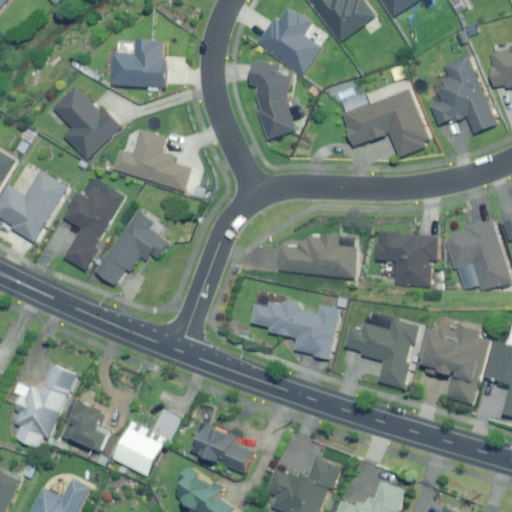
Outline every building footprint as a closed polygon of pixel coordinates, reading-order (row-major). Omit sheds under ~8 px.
[(0,0),(0,16),(13,0),(0,0)] [(315,0),(345,41),(379,16),(367,0),(315,0)] [(387,0),(398,17),(423,0),(387,0)] [(315,23),(294,9),(284,22),(280,19),(263,44),(307,75),(326,49),(306,35),(315,23)] [(142,43),(124,41),(123,54),(120,54),(118,86),(171,89),(173,60),(169,60),(170,42),(142,40),(142,43)] [(511,85),(511,52),(497,55),(499,67),(496,68),(498,88),(511,85)] [(438,107),(445,126),(458,120),(459,123),(472,118),(479,135),(502,125),(474,58),(453,67),(457,77),(449,80),(453,89),(444,92),(449,103),(438,107)] [(281,67),(259,62),(254,86),(259,87),(267,111),(263,112),(272,140),(299,132),(291,97),(295,78),(280,75),(281,67)] [(411,77),(407,67),(396,71),(400,82),(411,77)] [(105,112),(81,88),(59,110),(78,129),(69,137),(91,160),(124,127),(107,110),(105,112)] [(435,146),(416,91),(348,115),(359,147),(396,134),(404,157),(435,146)] [(171,138),(146,130),(138,155),(125,151),(119,170),(189,192),(196,170),(177,164),(178,158),(166,155),(171,138)] [(0,191),(19,161),(0,149),(0,191)] [(72,188),(46,172),(30,197),(14,187),(0,209),(0,214),(18,225),(16,228),(38,242),(72,188)] [(98,248),(129,199),(104,183),(94,200),(84,194),(69,218),(87,229),(69,258),(89,270),(101,250),(98,248)] [(158,222),(144,212),(102,273),(120,285),(132,269),(136,272),(147,257),(152,261),(157,254),(164,259),(174,244),(153,229),(158,222)] [(511,282),(511,280),(497,222),(472,229),(472,231),(449,237),(457,269),(476,264),(482,291),(511,282)] [(441,239),(382,233),(380,260),(400,262),(398,285),(433,288),(436,261),(438,261),(441,239)] [(343,247),(344,239),(309,236),(308,251),(285,248),(283,271),(357,280),(360,249),(343,247)] [(354,301),(341,297),(339,306),(352,309),(354,301)] [(306,304),(290,299),(289,304),(279,301),(277,309),(264,306),(259,323),(277,328),(276,331),(303,339),(301,350),(335,360),(349,311),(328,305),(325,315),(304,309),(306,304)] [(15,315),(0,307),(0,340),(2,341),(15,315)] [(420,347),(425,328),(401,321),(375,313),(370,332),(358,328),(353,347),(369,352),(368,355),(390,362),(384,382),(407,389),(413,368),(412,360),(416,346),(420,347)] [(485,332),(466,326),(464,333),(449,329),(448,334),(435,330),(428,357),(433,359),(429,372),(444,376),(445,372),(458,375),(452,398),(477,405),(494,342),(483,339),(485,332)] [(511,345),(503,343),(492,378),(511,384),(511,410),(511,414),(511,345)] [(83,377),(59,365),(46,393),(26,384),(21,393),(28,397),(22,411),(26,413),(21,424),(27,427),(22,439),(43,449),(49,436),(55,439),(83,377)] [(0,392),(8,375),(0,371),(0,392)] [(110,413),(83,401),(67,438),(77,442),(78,439),(109,452),(116,437),(102,431),(110,413)] [(245,440),(208,424),(196,451),(252,475),(261,454),(243,446),(245,440)] [(169,446),(135,429),(119,459),(153,477),(169,446)] [(43,462),(33,458),(27,475),(36,478),(43,462)] [(347,469),(322,459),(313,482),(281,469),(272,492),(283,496),(278,508),(288,511),(325,511),(335,487),(339,489),(347,469)] [(214,479),(195,468),(186,483),(191,486),(184,497),(192,502),(189,507),(197,511),(200,511),(201,511),(202,511),(238,511),(240,509),(223,499),(229,489),(214,479)] [(0,511),(14,511),(29,484),(3,471),(0,476),(0,511)] [(82,511),(95,488),(78,479),(67,499),(49,489),(36,511),(82,511)] [(401,511),(409,492),(386,483),(379,501),(374,499),(370,508),(348,500),(343,511),(397,511),(398,511),(401,511)]
